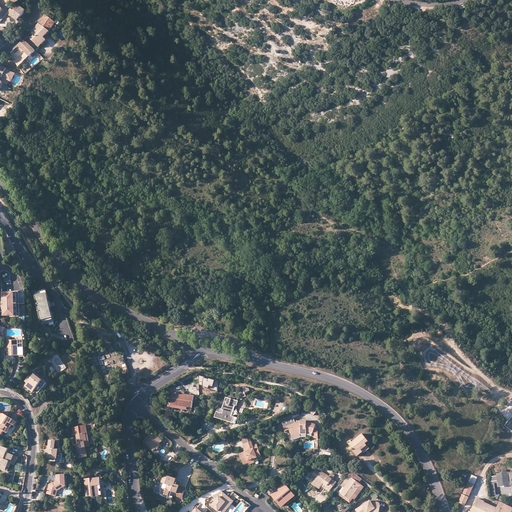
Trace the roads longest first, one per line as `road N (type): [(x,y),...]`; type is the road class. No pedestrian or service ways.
road 1 (tertiary): [(206,347),(338,382),(384,407),(422,454),(445,511)]
road 2 (residential): [(139,399),(269,511)]
road 3 (tertiary): [(0,180),(89,292)]
road 4 (residential): [(23,511),(32,429),(25,407),(0,392)]
road 5 (tertiary): [(89,292),(206,347)]
road 6 (residential): [(89,292),(121,337),(139,399)]
